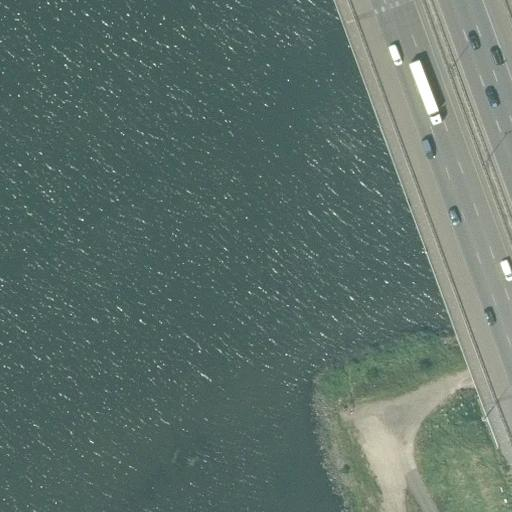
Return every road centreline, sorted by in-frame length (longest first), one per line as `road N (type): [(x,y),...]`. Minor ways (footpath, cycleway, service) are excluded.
road 1 (motorway): [(393,0),(511,325)]
road 2 (motorway): [(511,140),(460,0)]
